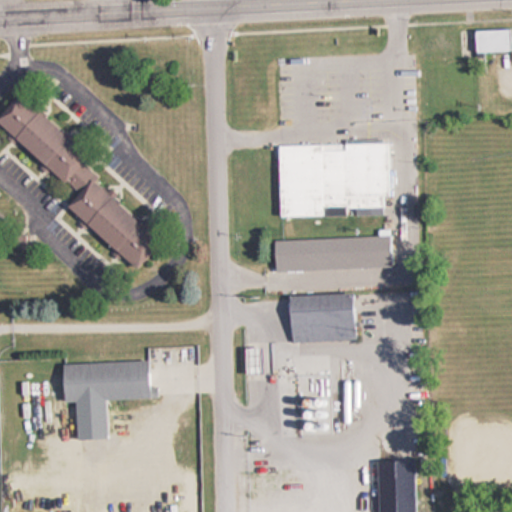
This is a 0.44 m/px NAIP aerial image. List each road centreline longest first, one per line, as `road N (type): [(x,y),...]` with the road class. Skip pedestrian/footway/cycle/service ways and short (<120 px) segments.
road 1 (residential): [(223,511),(212,5)]
road 2 (secondary): [(3,17),(305,0)]
